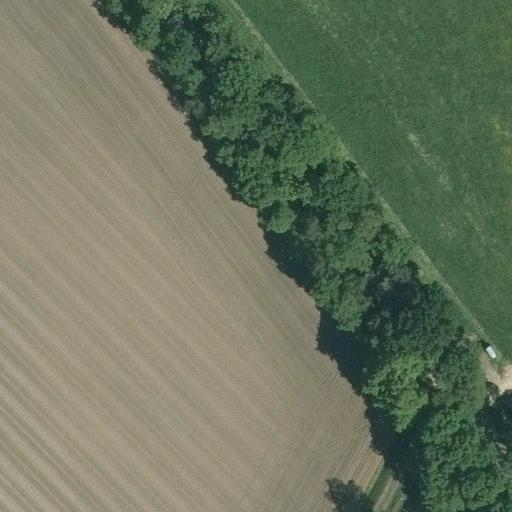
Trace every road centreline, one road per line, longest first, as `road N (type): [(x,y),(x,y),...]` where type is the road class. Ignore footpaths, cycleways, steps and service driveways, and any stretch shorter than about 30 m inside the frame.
road 1 (unclassified): [(511,467),(165,0)]
road 2 (track): [(454,382),(381,511)]
